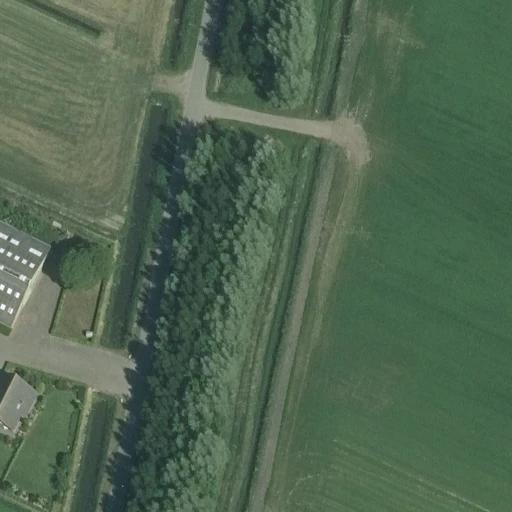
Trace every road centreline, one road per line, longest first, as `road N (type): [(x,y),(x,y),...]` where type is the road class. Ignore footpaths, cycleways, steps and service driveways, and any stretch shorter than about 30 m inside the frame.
road 1 (unclassified): [(103,511),(206,0)]
road 2 (unknown): [(132,370),(0,335)]
